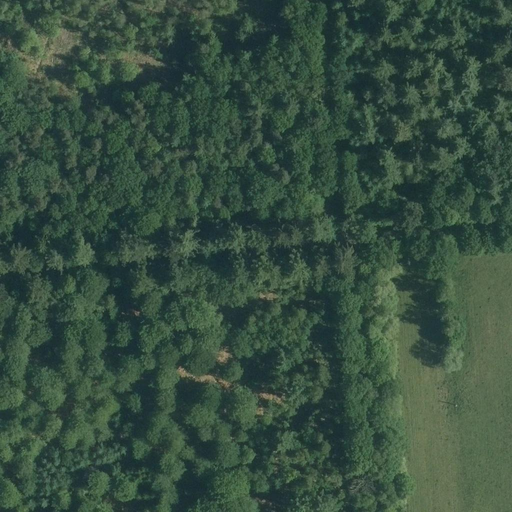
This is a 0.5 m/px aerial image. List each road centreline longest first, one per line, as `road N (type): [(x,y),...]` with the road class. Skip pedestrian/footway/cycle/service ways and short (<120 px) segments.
road 1 (unclassified): [(511,223),(0,271)]
road 2 (track): [(13,0),(116,26),(306,0)]
road 3 (track): [(329,1),(350,238)]
